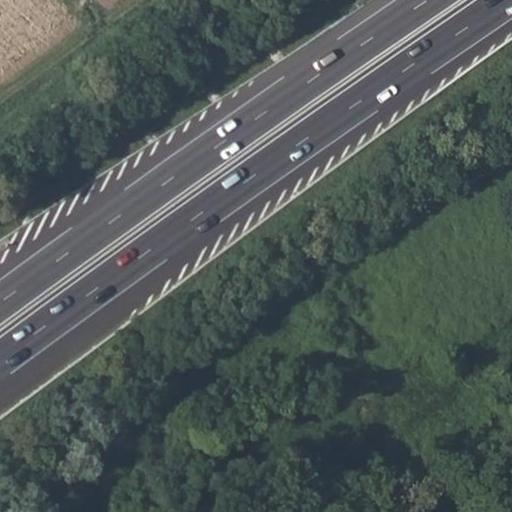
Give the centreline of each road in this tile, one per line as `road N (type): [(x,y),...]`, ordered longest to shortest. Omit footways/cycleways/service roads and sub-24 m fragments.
road 1 (motorway): [(0,358),(505,0)]
road 2 (motorway): [(427,0),(0,303)]
